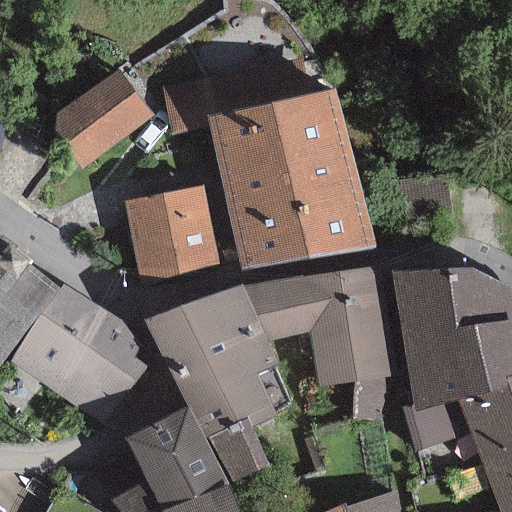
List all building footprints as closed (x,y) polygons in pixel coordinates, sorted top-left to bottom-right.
[(172,135),(208,128),(206,118),(310,97),(303,59),(162,87),(172,135)] [(152,116),(117,70),(55,115),(53,131),(83,170),(152,116)] [(208,128),(241,272),(374,248),(334,92),(310,97),(206,118),(208,128)] [(203,186),(123,203),(140,283),(220,266),(203,186)] [(0,365),(5,359),(59,289),(28,266),(31,261),(25,256),(26,255),(0,234),(0,365)] [(390,377),(372,268),(242,288),(266,342),(307,334),(319,389),(390,377)] [(504,381),(511,378),(511,289),(469,269),(390,274),(412,407),(403,411),(414,452),(469,433),(458,404),(506,387),(504,381)] [(120,321),(61,286),(59,289),(5,359),(106,430),(146,368),(132,358),(137,350),(120,321)] [(250,426),(275,416),(295,407),(276,365),(266,342),(242,288),(225,289),(144,322),(188,407),(203,437),(208,435),(230,485),(269,467),(250,426)] [(479,462),(511,450),(511,378),(504,381),(506,387),(458,404),(469,433),(479,462)] [(238,511),(203,437),(188,407),(124,439),(144,484),(110,503),(118,511),(238,511)] [(511,511),(511,450),(479,462),(497,511),(511,511)] [(402,511),(393,490),(346,508),(345,505),(327,511),(402,511)]
